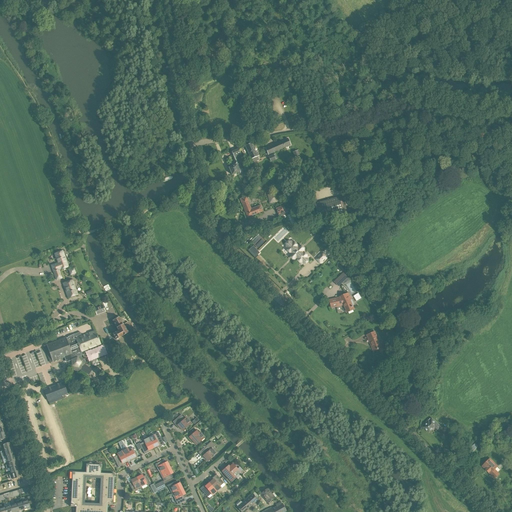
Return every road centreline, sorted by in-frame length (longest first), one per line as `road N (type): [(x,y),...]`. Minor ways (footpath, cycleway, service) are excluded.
road 1 (unclassified): [(491,511),(212,233),(191,143)]
road 2 (unclassified): [(511,130),(423,106),(320,131),(191,143)]
road 3 (track): [(477,164),(400,216),(379,240),(377,265),(417,376),(418,410),(407,428)]
road 4 (residential): [(46,511),(0,359)]
road 5 (track): [(404,107),(411,54),(496,0)]
road 6 (unclassified): [(191,143),(162,0)]
